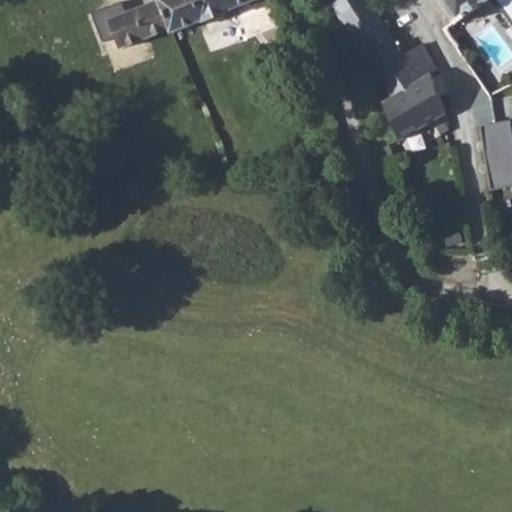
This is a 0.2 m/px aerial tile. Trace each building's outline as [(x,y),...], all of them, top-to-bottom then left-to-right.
[(156,0),(132,0),(104,12),(116,41),(165,21),(156,0)] [(191,0),(156,0),(165,21),(166,25),(197,13),(191,0)] [(217,0),(191,0),(197,13),(219,4),(217,0)] [(326,0),(349,35),(376,17),(364,0),(326,0)] [(376,17),(349,35),(383,86),(375,91),(377,98),(392,124),(419,111),(425,124),(441,114),(423,70),(406,80),(385,50),(393,44),(376,17)] [(411,31),(393,44),(385,50),(406,80),(423,70),(432,64),(411,31)] [(511,127),(511,120),(483,125),(493,189),(511,186),(511,127)]
